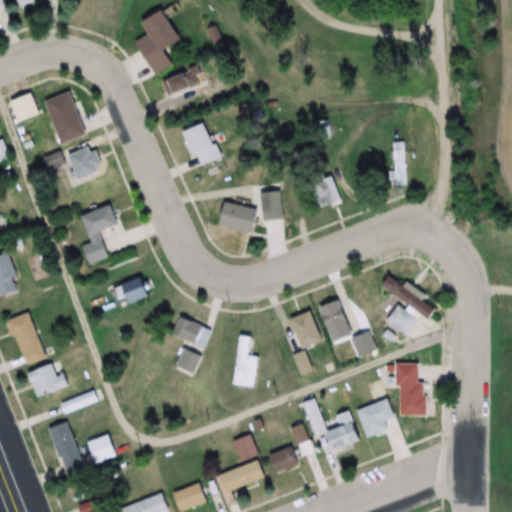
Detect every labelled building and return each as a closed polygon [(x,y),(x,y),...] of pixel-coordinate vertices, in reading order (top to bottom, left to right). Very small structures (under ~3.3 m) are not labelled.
[(0,0),(0,18),(9,15),(2,0),(0,0)] [(17,0),(21,8),(38,0),(17,0)] [(145,22),(151,34),(137,41),(154,75),(174,65),(167,51),(184,42),(168,11),(145,22)] [(166,96),(202,85),(197,69),(161,80),(166,96)] [(45,101),(59,144),(86,135),(72,93),(45,101)] [(222,158),(205,123),(184,133),(200,167),(222,158)] [(0,163),(8,161),(3,142),(0,142),(0,163)] [(390,143),(391,184),(406,183),(406,142),(390,143)] [(77,181),(102,171),(92,147),(67,157),(77,181)] [(41,160),(48,173),(67,164),(61,150),(41,160)] [(314,181),(322,208),(343,201),(335,175),(314,181)] [(263,218),(277,218),(277,192),(263,192),(263,218)] [(260,209),(223,202),(219,225),(255,233),(260,209)] [(81,246),(87,264),(108,257),(100,232),(119,225),(112,205),(80,216),(89,243),(81,246)] [(0,294),(19,291),(10,253),(0,255),(0,294)] [(114,288),(119,302),(128,299),(130,304),(153,295),(146,276),(114,288)] [(405,289),(391,277),(383,285),(397,298),(405,289)] [(354,332),(336,300),(316,311),(334,343),(354,332)] [(402,335),(416,323),(400,305),(386,317),(402,335)] [(300,349),(323,341),(312,311),(290,319),(300,349)] [(10,319),(24,366),(46,359),(31,313),(10,319)] [(206,348),(214,328),(180,315),(172,336),(206,348)] [(377,350),(368,331),(349,340),(358,359),(377,350)] [(259,357),(251,356),(253,336),(238,335),(232,386),(256,389),(259,357)] [(194,374),(203,356),(186,347),(176,365),(194,374)] [(301,375),(312,370),(304,352),(293,358),(301,375)] [(58,378),(53,363),(26,373),(35,398),(69,385),(65,375),(58,378)] [(428,417),(427,381),(438,381),(438,364),(397,364),(397,417),(428,417)] [(366,442),(365,439),(389,431),(386,422),(395,420),(388,400),(355,411),(358,421),(325,431),(331,453),(366,442)] [(47,428),(63,476),(85,469),(69,421),(47,428)] [(116,460),(113,436),(89,439),(92,462),(116,460)] [(259,457),(251,436),(235,442),(243,463),(259,457)] [(270,456),(276,474),(299,467),(293,448),(270,456)] [(267,482),(261,461),(218,475),(225,495),(267,482)] [(172,493),(179,511),(181,511),(207,502),(200,483),(172,493)] [(122,511),(169,511),(164,494),(121,507),(122,511)] [(104,511),(101,499),(80,505),(82,511),(104,511)]
